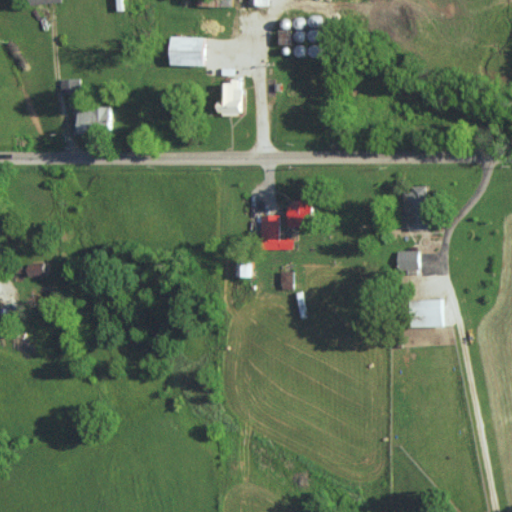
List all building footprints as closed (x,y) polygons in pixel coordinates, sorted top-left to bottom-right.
[(291,30),(282,29),(281,41),(291,42),(291,30)] [(205,65),(206,36),(173,35),(172,63),(205,65)] [(62,79),(62,94),(80,93),(80,78),(62,79)] [(220,114),(241,114),(242,80),(221,79),(220,114)] [(76,133),(112,132),(111,105),(75,106),(76,133)] [(404,221),(411,221),(411,229),(428,230),(429,185),(412,185),(412,192),(404,192),(404,221)] [(290,199),(290,226),(313,225),(312,199),(290,199)] [(281,239),(280,214),(262,215),(263,249),(294,248),(294,239),(281,239)] [(398,250),(399,268),(420,268),(419,249),(398,250)] [(253,259),(240,259),(239,276),(252,276),(253,259)] [(29,263),(30,275),(46,273),(45,261),(29,263)] [(294,271),(282,270),(281,288),(293,289),(294,271)] [(444,326),(443,299),(413,299),(413,326),(444,326)]
